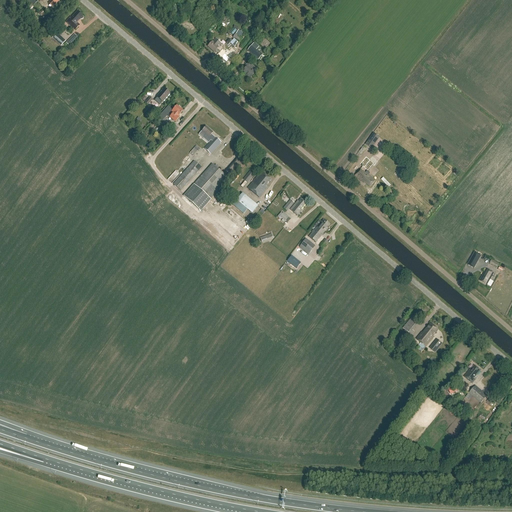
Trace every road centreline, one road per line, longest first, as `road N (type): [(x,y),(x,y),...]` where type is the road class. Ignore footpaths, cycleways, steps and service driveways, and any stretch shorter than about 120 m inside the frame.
road 1 (tertiary): [(511,365),(83,0)]
road 2 (unclassified): [(511,330),(126,0)]
road 3 (motorway): [(364,511),(174,480),(25,437)]
road 4 (motorway): [(44,458),(261,511)]
